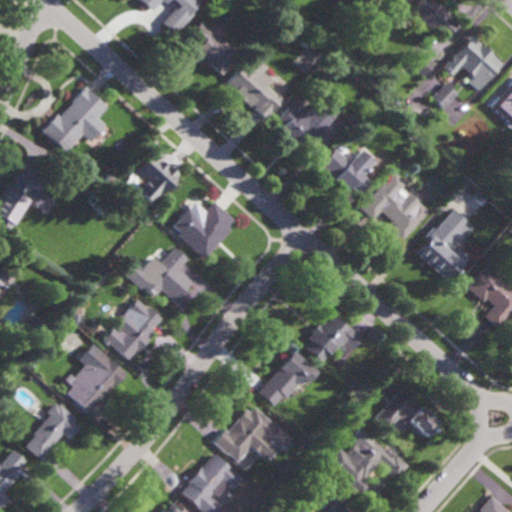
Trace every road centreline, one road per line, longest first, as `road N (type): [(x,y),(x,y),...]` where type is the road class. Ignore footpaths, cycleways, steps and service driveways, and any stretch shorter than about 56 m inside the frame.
road 1 (residential): [(44,0),(483,400),(483,438),(422,511)]
road 2 (residential): [(304,235),(151,433),(75,511)]
